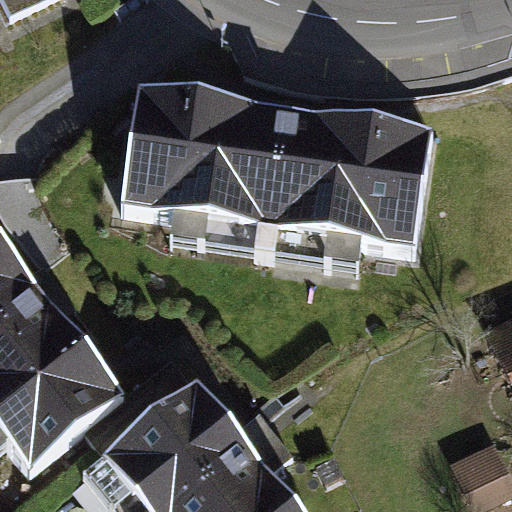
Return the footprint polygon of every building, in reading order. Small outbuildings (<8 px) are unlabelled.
[(54,0),(0,0),(0,6),(10,26),(56,4),(54,0)] [(436,143),(133,101),(116,224),(418,266),(436,143)] [(130,419),(0,260),(0,447),(38,494),(130,419)] [(511,327),(495,336),(511,370),(511,327)] [(299,511),(207,401),(107,484),(130,511),(299,511)] [(477,511),(489,511),(511,501),(511,473),(500,447),(456,467),(477,511)]
